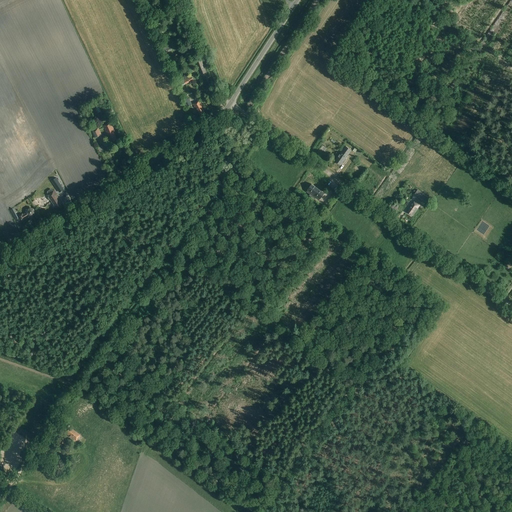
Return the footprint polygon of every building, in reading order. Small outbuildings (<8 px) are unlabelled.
[(183,17),(178,7),(170,11),(171,15),(170,15),(174,25),(176,24),(173,17),(177,15),(179,19),(183,17)] [(202,58),(196,60),(201,74),(202,74),(201,72),(206,71),(203,63),(203,62),(202,58)] [(191,76),(183,81),(182,78),(176,82),(180,88),(186,85),(185,84),(193,80),(191,76)] [(192,105),(189,99),(183,102),(186,108),(192,105)] [(199,100),(193,104),(195,108),(196,107),(200,114),(205,111),(203,108),(204,107),(199,100)] [(114,131),(111,122),(103,126),(110,142),(117,139),(113,131),(114,131)] [(98,128),(92,131),(91,131),(94,138),(101,135),(98,128)] [(347,156),(351,150),(345,146),(341,153),(340,152),(334,161),(341,165),(347,156)] [(64,189),(56,177),(51,181),(59,193),(64,189)] [(314,197),(317,199),(319,200),(324,192),(312,184),(306,191),(310,194),(309,195),(313,198),(314,197)] [(49,200),(51,200),(56,208),(62,204),(56,194),(57,194),(54,190),(53,191),(52,189),(51,189),(48,191),(47,193),(48,194),(48,195),(48,196),(48,198),(49,200)] [(414,194),(420,198),(420,199),(426,203),(429,198),(417,190),(414,194)] [(413,216),(421,205),(415,201),(407,212),(413,216)] [(25,213),(26,214),(23,215),(22,214),(20,215),(22,219),(25,217),(26,218),(27,217),(27,216),(29,215),(32,216),(35,214),(35,211),(34,209),(31,208),(28,209),(28,212),(25,213)] [(74,431),(69,427),(65,433),(71,437),(76,441),(80,435),(74,430),(74,431)] [(59,449),(64,441),(61,439),(56,448),(59,449)]
